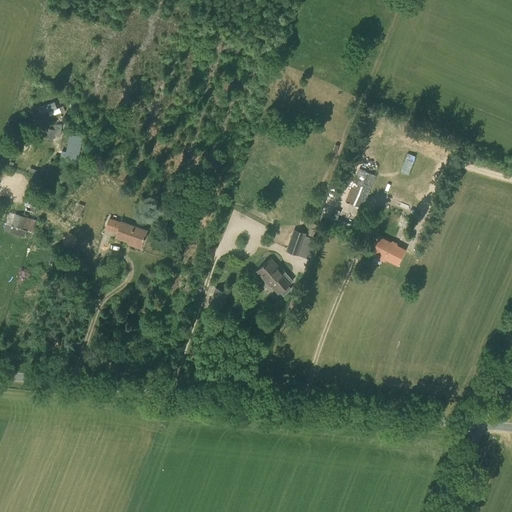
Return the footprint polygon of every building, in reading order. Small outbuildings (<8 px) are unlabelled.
[(67,111),(65,105),(59,107),(57,100),(41,105),(45,118),(67,111)] [(52,142),(57,124),(46,121),(41,138),(52,142)] [(61,150),(60,157),(76,160),(77,154),(79,154),(83,136),(70,133),(66,151),(61,150)] [(402,172),(411,175),(417,155),(408,152),(402,172)] [(346,202),(361,209),(375,175),(359,169),(346,202)] [(24,229),(28,217),(15,213),(11,225),(24,229)] [(405,228),(409,220),(403,217),(399,225),(405,228)] [(141,248),(147,231),(121,222),(109,218),(106,229),(117,233),(116,237),(132,243),(131,245),(141,248)] [(294,230),(286,251),(299,255),(306,234),(294,230)] [(397,264),(404,251),(379,238),(372,251),(376,253),(375,255),(384,260),(385,257),(397,264)] [(56,266),(59,255),(50,252),(47,263),(56,266)] [(263,278),(265,277),(279,293),(280,291),(284,296),(292,289),(288,285),(293,281),(283,269),(281,271),(270,259),(257,271),(263,278)] [(229,292),(215,287),(209,305),(223,309),(229,292)]
